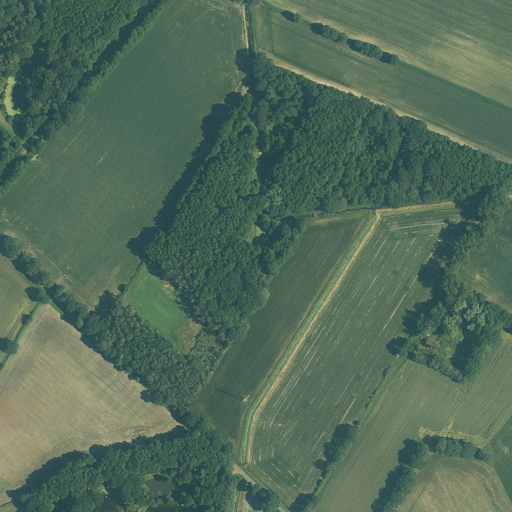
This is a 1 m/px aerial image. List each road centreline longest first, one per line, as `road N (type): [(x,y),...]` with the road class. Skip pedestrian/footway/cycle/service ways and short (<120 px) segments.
road 1 (unclassified): [(281,511),(0,243)]
road 2 (residential): [(0,179),(150,0)]
